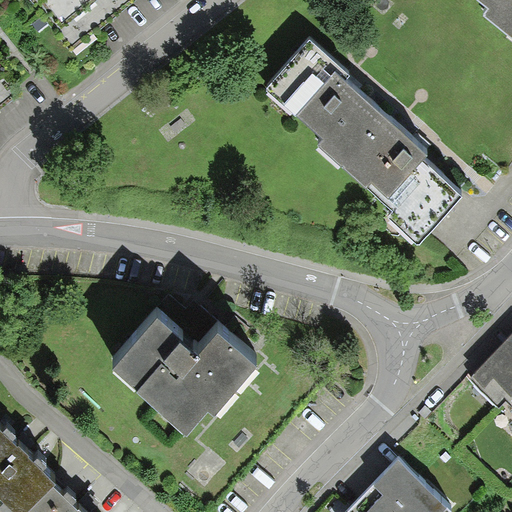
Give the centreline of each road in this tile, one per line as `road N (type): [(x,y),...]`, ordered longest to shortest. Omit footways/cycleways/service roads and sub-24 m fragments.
road 1 (residential): [(398,324),(301,281),(16,228)]
road 2 (residential): [(211,0),(23,153),(16,228)]
road 3 (residential): [(398,324),(381,399),(282,511)]
road 4 (residential): [(511,253),(464,303),(398,324)]
